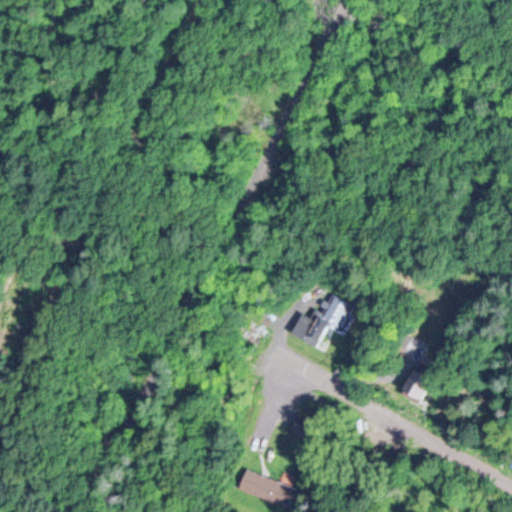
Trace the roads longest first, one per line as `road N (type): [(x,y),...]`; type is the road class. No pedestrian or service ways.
road 1 (track): [(342,0),(264,149),(99,511)]
road 2 (residential): [(511,477),(349,385)]
